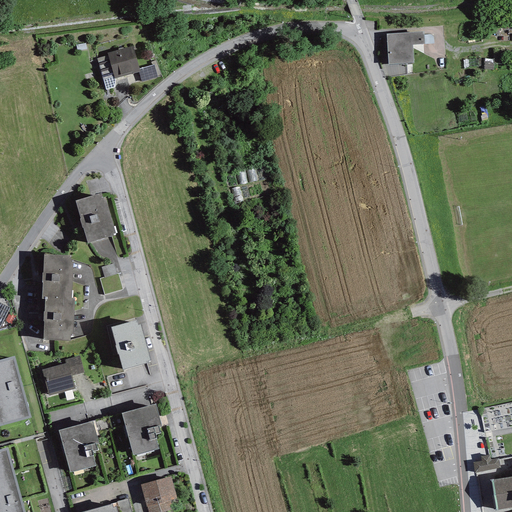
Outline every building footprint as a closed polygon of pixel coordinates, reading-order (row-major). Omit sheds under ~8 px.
[(424,32),(386,35),(389,65),(414,64),(413,45),(424,45),(424,32)] [(132,46),(107,53),(114,79),(139,72),(132,46)] [(100,197),(75,204),(88,247),(112,240),(112,237),(115,236),(104,200),(101,201),(100,197)] [(73,259),(44,258),(41,302),(45,302),(43,343),(70,345),(73,259)] [(136,324),(111,331),(123,373),(147,366),(146,363),(149,362),(140,328),(137,329),(136,324)] [(64,360),(65,365),(68,364),(71,376),(84,374),(80,356),(64,360)] [(15,358),(0,362),(0,428),(32,420),(15,358)] [(65,365),(41,371),(48,397),(75,390),(71,376),(68,364),(65,365)] [(156,407),(122,415),(133,458),(158,451),(154,436),(163,434),(156,407)] [(93,424),(59,433),(70,475),(95,468),(91,454),(100,452),(93,424)] [(24,511),(8,450),(0,451),(0,511),(24,511)] [(489,456),(480,457),(481,462),(473,464),(474,474),(500,469),(498,459),(490,461),(489,456)] [(171,478),(141,486),(147,511),(165,511),(179,508),(171,478)] [(511,478),(491,482),(495,511),(505,511),(511,511),(511,478)]
